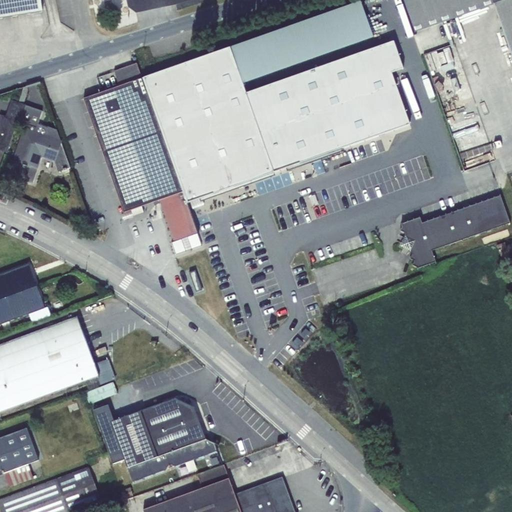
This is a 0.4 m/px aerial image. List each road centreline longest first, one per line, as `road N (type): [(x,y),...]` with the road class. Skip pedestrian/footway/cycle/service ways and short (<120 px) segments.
road 1 (tertiary): [(0,211),(60,236),(193,317),(379,492)]
road 2 (unclassified): [(0,84),(266,0)]
road 3 (unknown): [(106,264),(112,217),(55,65),(0,53)]
road 4 (unknown): [(258,207),(439,138)]
road 5 (unknown): [(270,355),(220,233),(225,221),(258,207)]
road 6 (unknown): [(388,0),(439,138)]
